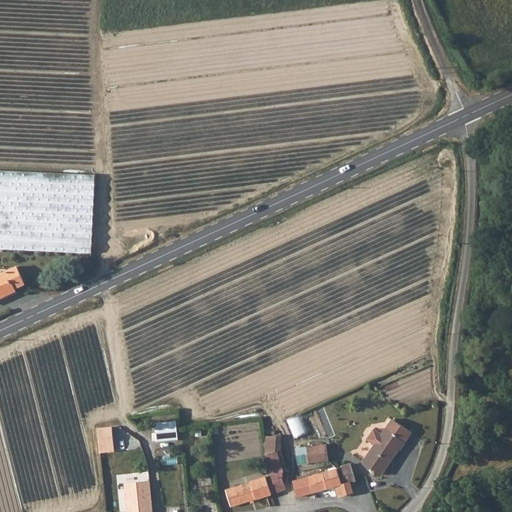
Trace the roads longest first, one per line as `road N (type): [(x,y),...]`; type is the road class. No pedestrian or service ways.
road 1 (secondary): [(0,331),(464,119)]
road 2 (unclassified): [(464,119),(469,196),(442,446),(408,511)]
road 3 (unclassified): [(464,119),(416,0)]
